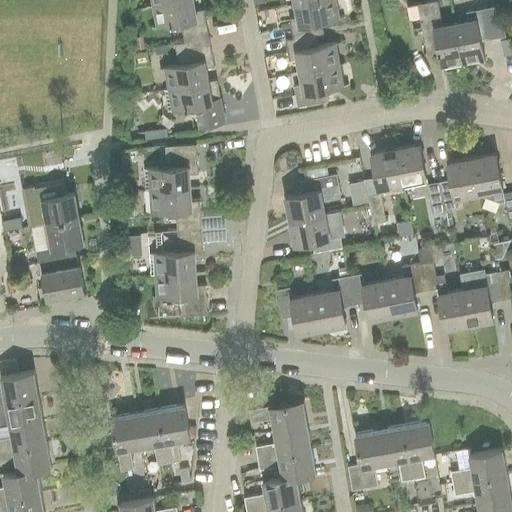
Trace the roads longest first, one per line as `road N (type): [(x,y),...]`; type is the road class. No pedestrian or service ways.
road 1 (residential): [(511,394),(488,384),(238,354)]
road 2 (residential): [(511,121),(422,110),(268,136)]
road 3 (residential): [(238,354),(27,334),(0,339)]
road 4 (residential): [(238,354),(268,136)]
road 5 (residential): [(223,511),(238,354)]
road 6 (residential): [(268,136),(242,0)]
